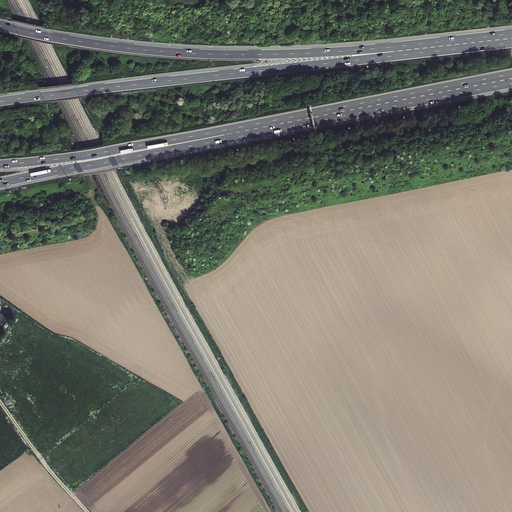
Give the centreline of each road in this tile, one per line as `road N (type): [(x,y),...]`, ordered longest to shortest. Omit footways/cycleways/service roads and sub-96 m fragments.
road 1 (motorway): [(394,51),(0,101)]
road 2 (motorway): [(394,51),(176,52),(0,25)]
road 3 (motorway): [(239,130),(511,78)]
road 4 (motorway): [(0,183),(239,130)]
road 5 (motorway): [(0,164),(239,130)]
road 6 (track): [(0,399),(89,511)]
